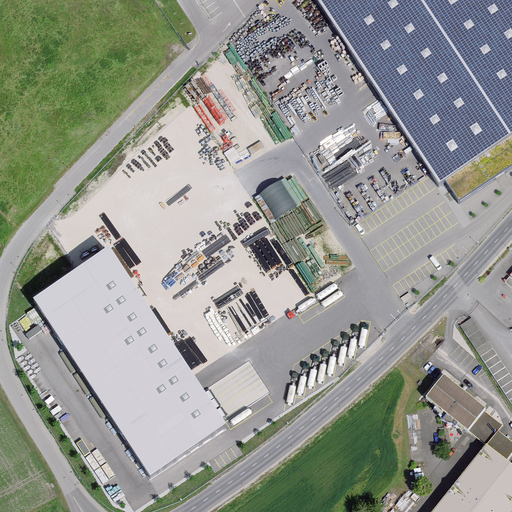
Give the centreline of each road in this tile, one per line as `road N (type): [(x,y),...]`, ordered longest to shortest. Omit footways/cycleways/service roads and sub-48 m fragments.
road 1 (residential): [(186,511),(347,388),(511,222)]
road 2 (unknown): [(413,327),(293,157),(299,144),(378,91)]
road 3 (unclassified): [(0,277),(31,225),(194,56)]
road 4 (unclassified): [(83,511),(0,362)]
